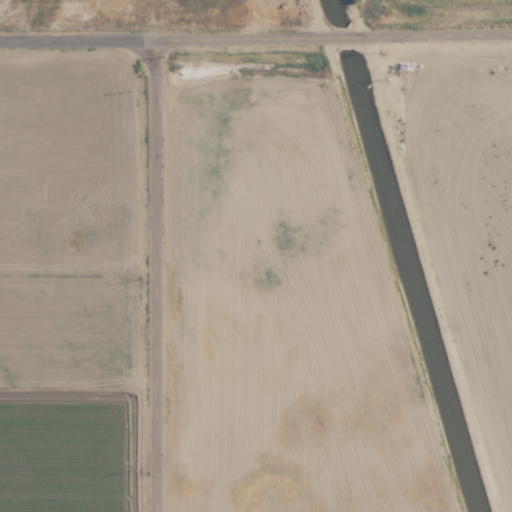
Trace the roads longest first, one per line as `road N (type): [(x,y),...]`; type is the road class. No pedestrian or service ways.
road 1 (residential): [(0,39),(511,32)]
road 2 (residential): [(162,511),(158,0)]
